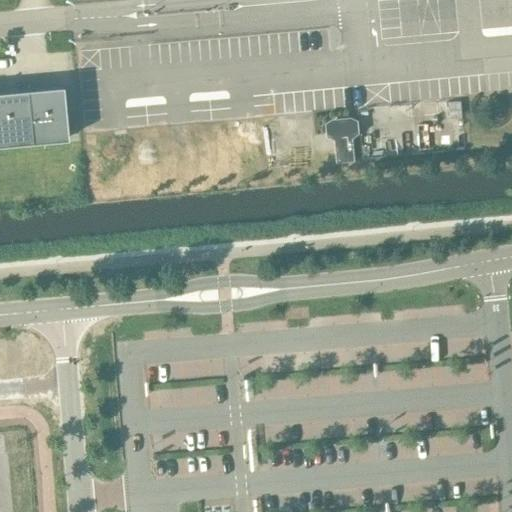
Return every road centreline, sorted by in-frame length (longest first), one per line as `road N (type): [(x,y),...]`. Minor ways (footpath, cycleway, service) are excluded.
road 1 (unclassified): [(285,289),(511,256)]
road 2 (unclassified): [(78,511),(68,385)]
road 3 (unclassified): [(285,289),(223,281),(162,299)]
road 4 (unclassified): [(162,299),(225,306),(285,289)]
